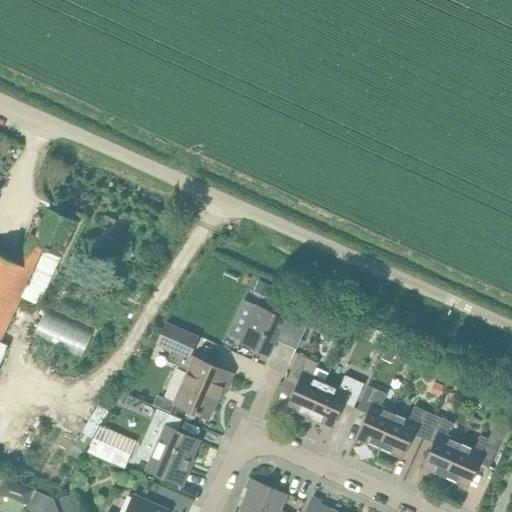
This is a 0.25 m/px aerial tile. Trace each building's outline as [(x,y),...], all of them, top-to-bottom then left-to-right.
[(0,361),(7,345),(0,341),(0,339),(21,295),(35,302),(39,294),(27,288),(45,248),(60,255),(67,240),(76,222),(49,209),(36,237),(31,235),(18,263),(0,255),(0,361)] [(45,248),(27,288),(39,294),(45,296),(54,276),(63,257),(60,255),(45,248)] [(259,280),(254,291),(273,300),(278,288),(259,280)] [(299,342),(311,316),(278,301),(273,312),(257,305),(240,342),(269,355),(279,333),(299,342)] [(209,340),(214,330),(184,314),(179,324),(209,340)] [(189,356),(197,338),(182,331),(166,324),(158,343),(172,349),(189,356)] [(195,359),(189,356),(172,349),(167,360),(190,370),(175,404),(208,418),(221,388),(225,389),(232,374),(195,358),(195,359)] [(310,417),(326,382),(312,375),(317,364),(298,355),(287,378),(298,383),(287,407),(310,417)] [(362,389),(364,384),(346,375),(340,388),(326,382),(310,417),(332,427),(343,403),(354,408),(362,389)] [(380,448),(395,413),(381,406),(387,394),(368,385),(357,409),(368,414),(357,438),(380,448)] [(98,405),(78,439),(88,445),(108,411),(98,405)] [(423,438),(434,415),(415,406),(409,419),(395,413),(380,448),(402,458),(413,434),(423,438)] [(445,477),(461,442),(447,436),(453,423),(434,415),(423,438),(433,443),(423,467),(445,477)] [(179,483),(198,440),(180,432),(167,427),(148,470),(161,475),(179,483)] [(489,468),(503,436),(492,431),(488,439),(481,436),(475,448),(461,442),(445,477),(468,487),(478,463),(489,468)] [(93,440),(88,451),(97,455),(102,444),(93,440)] [(410,451),(403,468),(413,472),(420,455),(410,451)] [(285,511),(280,509),(287,494),(254,479),(244,502),(265,511),(285,511)] [(64,511),(76,511),(80,511),(73,492),(59,498),(64,511)] [(166,511),(168,509),(134,494),(125,511),(109,511),(108,511),(166,511)] [(332,511),(333,510),(310,500),(304,511),(332,511)] [(265,511),(244,502),(239,511),(265,511)]
